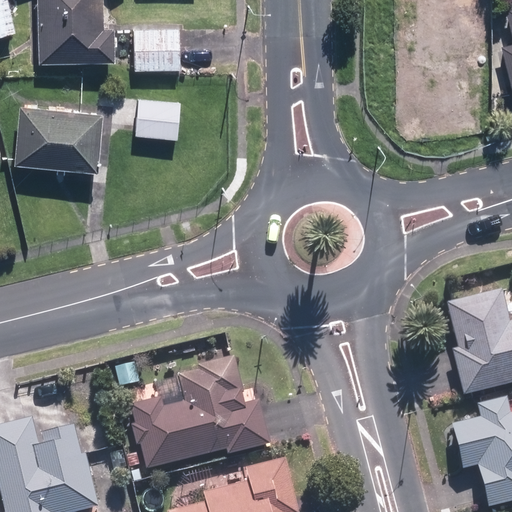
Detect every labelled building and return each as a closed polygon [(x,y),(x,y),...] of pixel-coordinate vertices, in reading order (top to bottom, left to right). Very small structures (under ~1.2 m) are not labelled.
[(0,0),(0,34),(21,29),(13,0),(0,0)] [(107,0),(43,0),(46,60),(121,57),(121,60),(139,60),(139,66),(185,65),(183,27),(138,29),(138,31),(117,31),(117,26),(108,26),(107,0)] [(144,97),(140,133),(181,137),(184,101),(144,97)] [(107,111),(27,104),(22,160),(102,167),(107,111)] [(456,348),(466,391),(511,380),(511,319),(510,320),(503,292),(452,305),(462,346),(456,348)] [(135,404),(151,466),(270,436),(261,398),(248,401),(237,355),(202,364),(203,368),(183,373),(189,400),(166,405),(164,396),(135,404)] [(486,417),(460,424),(470,466),(479,464),(488,501),(511,495),(511,411),(508,397),(483,403),(486,417)] [(35,419),(0,427),(0,469),(10,511),(64,511),(100,504),(88,451),(84,452),(77,422),(46,430),(48,441),(41,443),(35,419)] [(170,511),(294,511),(300,510),(286,456),(250,466),(254,479),(209,491),(211,500),(170,511)]
